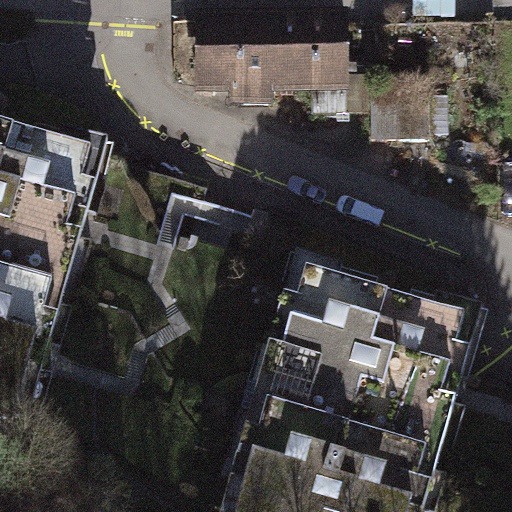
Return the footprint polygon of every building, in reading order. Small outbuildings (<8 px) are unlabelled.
[(342,25),(202,24),(202,88),(229,88),(229,104),(265,104),(265,92),(310,92),(310,114),(342,114),(342,25)] [(428,88),(371,88),(371,142),(428,143),(428,88)] [(0,268),(50,283),(86,158),(0,134),(0,268)] [(0,419),(10,422),(50,283),(0,268),(0,419)] [(307,271),(267,403),(421,446),(457,314),(307,271)] [(400,511),(421,446),(267,403),(236,511),(400,511)]
